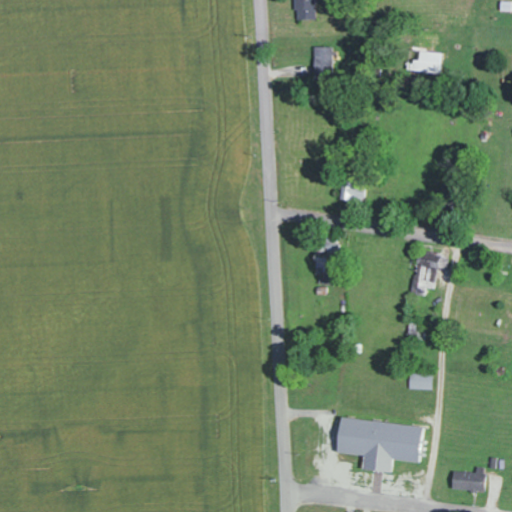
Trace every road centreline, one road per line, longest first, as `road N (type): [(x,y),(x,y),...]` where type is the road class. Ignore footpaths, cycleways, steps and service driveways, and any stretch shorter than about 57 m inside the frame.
road 1 (residential): [(284,511),(256,0)]
road 2 (residential): [(511,250),(268,213)]
road 3 (residential): [(468,511),(284,490)]
